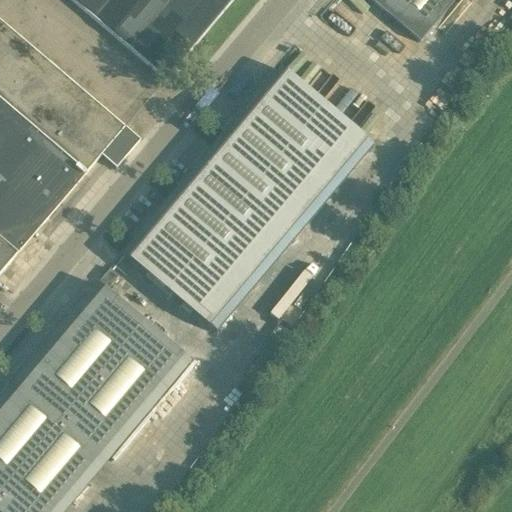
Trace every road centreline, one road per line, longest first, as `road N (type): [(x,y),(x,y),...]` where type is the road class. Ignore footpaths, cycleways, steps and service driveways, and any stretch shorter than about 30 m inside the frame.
road 1 (unknown): [(91,511),(392,135)]
road 2 (unclassified): [(0,334),(285,0)]
